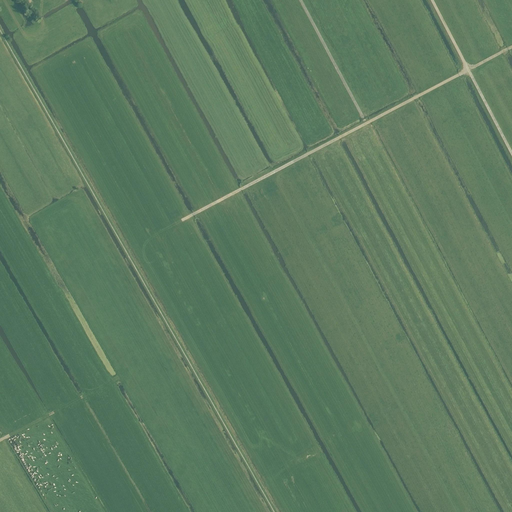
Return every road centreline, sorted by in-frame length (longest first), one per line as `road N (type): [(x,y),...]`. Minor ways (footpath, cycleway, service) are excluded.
road 1 (track): [(511,45),(181,220)]
road 2 (track): [(431,0),(511,154)]
road 3 (track): [(0,440),(125,373)]
road 4 (track): [(300,0),(365,122)]
